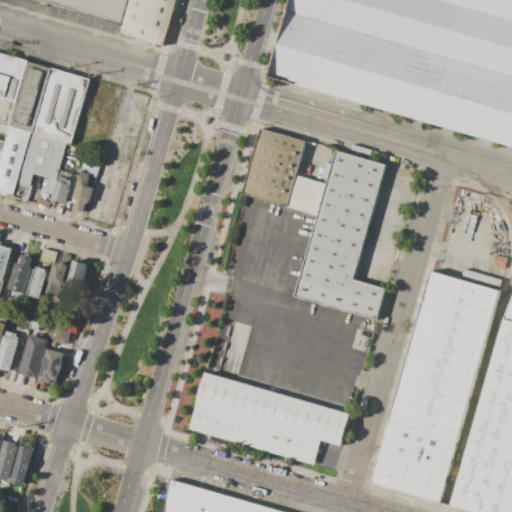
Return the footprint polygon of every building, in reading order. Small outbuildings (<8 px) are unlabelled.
[(35,0),(123,25),(130,0),(35,0)] [(176,0),(163,46),(120,34),(123,25),(130,0),(176,0)] [(511,0),(291,0),(269,78),(511,147),(511,0)] [(10,126),(0,123),(0,52),(29,61),(10,126)] [(10,126),(29,61),(52,68),(33,133),(10,126)] [(33,133),(52,68),(91,79),(72,144),(68,143),(33,133)] [(33,133),(18,185),(15,195),(0,190),(0,160),(10,126),(33,133)] [(262,128),(306,141),(297,175),(288,207),(243,193),(262,128)] [(33,133),(68,143),(53,195),(41,191),(45,177),(34,174),(31,184),(33,185),(29,200),(23,198),(26,187),(18,185),(33,133)] [(337,151),(387,164),(355,280),(385,288),(376,320),(295,296),(318,216),(327,184),(337,151)] [(321,182),(328,183),(330,163),(324,162),(321,182)] [(81,172),(90,175),(87,186),(93,187),(89,203),(86,203),(84,210),(75,207),(77,200),(73,199),(81,172)] [(297,175),(327,184),(318,216),(288,207),(297,175)] [(52,200),(56,186),(57,186),(60,176),(67,178),(65,183),(69,184),(68,188),(70,189),(65,203),(52,200)] [(0,244),(13,248),(4,280),(0,278),(0,244)] [(469,247),(507,258),(499,288),(460,277),(469,247)] [(58,252),(54,265),(40,261),(44,248),(58,252)] [(28,284),(11,278),(16,262),(21,264),(24,255),(33,257),(30,267),(33,268),(28,284)] [(88,264),(79,294),(63,290),(66,279),(68,280),(74,260),(88,264)] [(70,266),(60,300),(46,296),(56,262),(62,264),(62,261),(69,263),(68,266),(70,266)] [(29,295),(41,298),(47,269),(35,266),(29,295)] [(432,271),(501,290),(459,439),(389,419),(432,271)] [(511,321),(503,319),(511,297),(511,321)] [(34,315),(43,317),(39,330),(30,327),(34,315)] [(503,319),(511,321),(511,511),(476,511),(451,505),(503,319)] [(67,344),(51,340),(57,320),(73,325),(67,344)] [(0,349),(4,335),(5,335),(7,330),(18,333),(17,339),(20,339),(10,373),(0,369),(0,349)] [(50,340),(39,376),(38,375),(37,380),(20,375),(32,335),(50,340)] [(48,348),(65,353),(62,365),(63,365),(61,372),(60,372),(56,385),(46,382),(45,386),(38,384),(48,348)] [(206,373),(350,413),(341,446),(321,440),(321,441),(314,465),(190,430),(206,373)] [(389,419),(371,482),(441,502),(459,439),(389,419)] [(0,456),(5,440),(17,444),(17,446),(19,447),(9,481),(0,478),(0,456)] [(22,445),(31,448),(31,450),(34,451),(23,486),(11,482),(22,445)] [(285,511),(171,478),(165,511),(285,511)]
